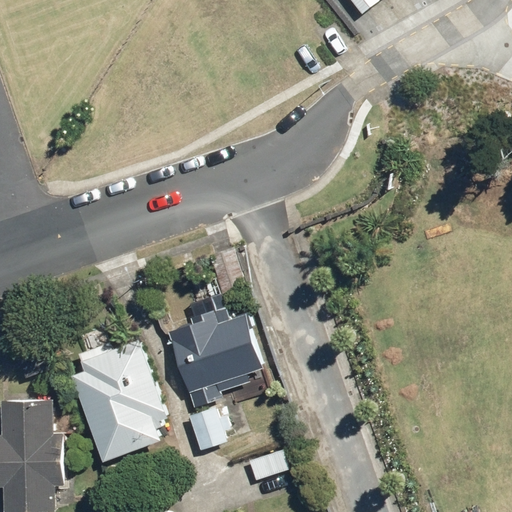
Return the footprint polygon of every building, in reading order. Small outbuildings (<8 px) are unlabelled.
[(354,0),(366,14),(383,0),(354,0)] [(219,292),(186,304),(193,322),(169,331),(196,406),(229,394),(225,384),(269,368),(245,303),(226,310),(219,292)] [(170,421),(144,342),(71,366),(102,460),(164,440),(159,424),(170,421)] [(1,441),(0,440),(0,491),(3,492),(2,511),(59,511),(64,440),(55,440),(57,399),(4,396),(1,441)] [(220,406),(189,420),(202,449),(233,436),(220,406)] [(249,459),(256,480),(292,467),(285,446),(249,459)] [(138,511),(168,511),(164,502),(138,511)]
